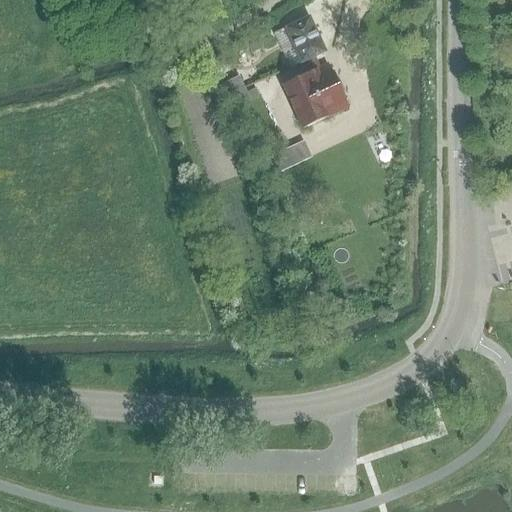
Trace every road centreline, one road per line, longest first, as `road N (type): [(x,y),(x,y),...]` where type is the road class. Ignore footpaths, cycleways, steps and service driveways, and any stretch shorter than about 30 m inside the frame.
road 1 (tertiary): [(417,366),(383,386),(285,410),(219,413),(0,392)]
road 2 (tertiary): [(417,366),(449,333),(460,288),(460,0)]
road 3 (unclassified): [(117,0),(152,38),(183,45),(222,33),(272,0)]
